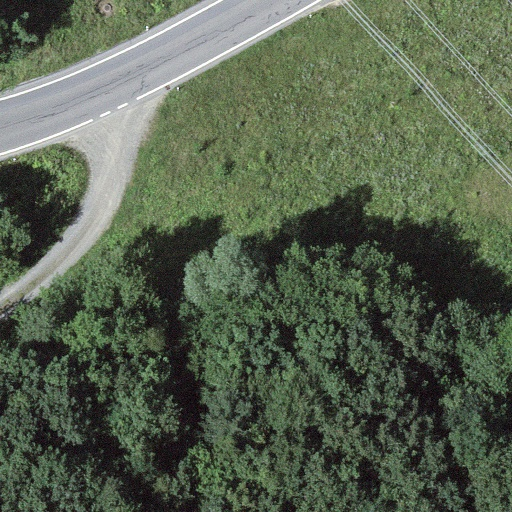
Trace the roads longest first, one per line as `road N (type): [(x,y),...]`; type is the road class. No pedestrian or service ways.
road 1 (tertiary): [(0,132),(61,115),(279,0)]
road 2 (track): [(116,88),(127,155),(94,253),(0,313)]
